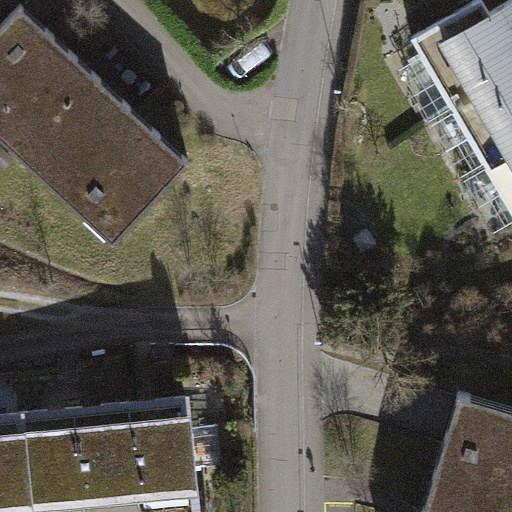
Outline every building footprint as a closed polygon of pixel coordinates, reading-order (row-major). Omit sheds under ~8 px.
[(454,108),(511,74),(511,0),(509,0),(491,11),(484,0),(474,0),(412,36),(454,108)] [(0,135),(113,241),(190,159),(21,3),(0,25),(0,135)] [(511,148),(511,74),(454,108),(487,163),(511,148)] [(511,148),(487,163),(511,206),(511,148)] [(189,425),(187,396),(157,399),(155,387),(137,388),(138,400),(130,401),(140,511),(193,511),(198,511),(194,464),(222,461),(218,423),(189,425)] [(511,511),(511,404),(459,389),(421,511),(511,511)] [(140,511),(130,401),(75,407),(85,511),(140,511)] [(85,511),(75,407),(21,412),(30,511),(85,511)] [(0,511),(30,511),(21,412),(0,413),(0,511)]
